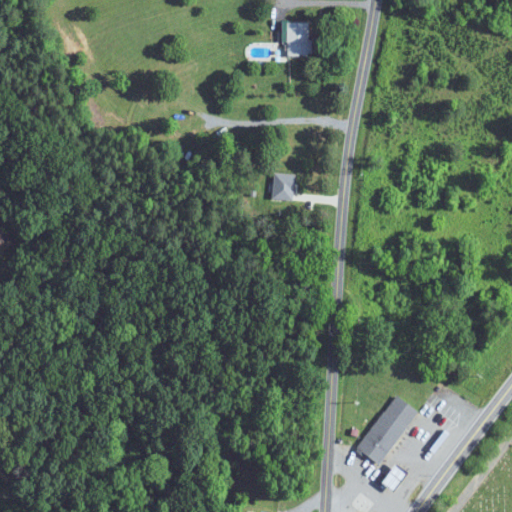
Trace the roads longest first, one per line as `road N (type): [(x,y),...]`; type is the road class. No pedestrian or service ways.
road 1 (residential): [(323,511),(345,191),(376,0)]
road 2 (primary): [(415,511),(511,385)]
